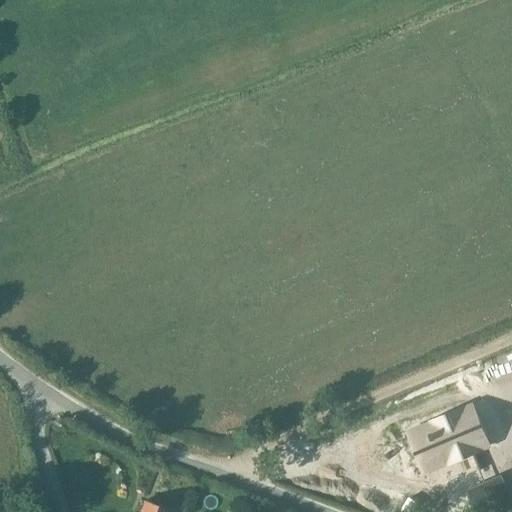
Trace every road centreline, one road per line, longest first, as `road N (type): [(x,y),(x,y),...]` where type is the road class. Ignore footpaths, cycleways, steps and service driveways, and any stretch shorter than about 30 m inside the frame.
road 1 (residential): [(0,360),(33,389),(132,441),(313,511)]
road 2 (track): [(238,483),(263,461),(511,345)]
road 3 (track): [(33,389),(35,443),(62,511)]
